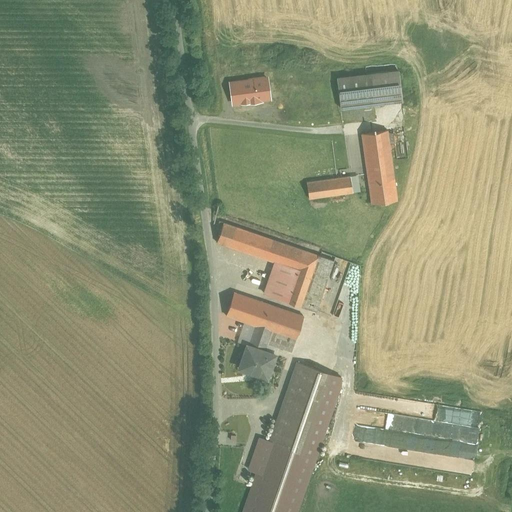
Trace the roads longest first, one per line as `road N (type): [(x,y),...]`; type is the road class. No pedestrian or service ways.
road 1 (unclassified): [(190,122),(211,285),(208,511)]
road 2 (unclassified): [(190,122),(173,0)]
